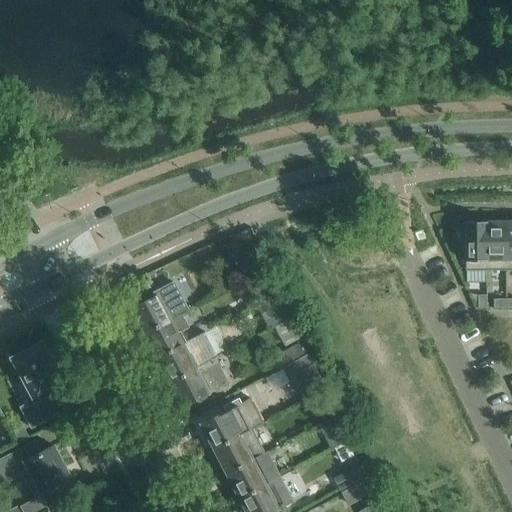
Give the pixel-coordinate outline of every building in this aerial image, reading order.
[(461,253),(465,252),(465,270),(485,270),(485,221),(464,222),(465,240),(461,240),(461,253)] [(485,221),(485,270),(505,270),(505,221),(485,221)] [(262,272),(261,269),(256,250),(242,254),(245,264),(232,268),(236,280),(262,272)] [(182,314),(182,313),(188,310),(173,282),(153,293),(154,296),(132,308),(138,320),(135,322),(142,335),(182,314)] [(267,300),(276,295),(271,285),(262,290),(267,300)] [(276,295),(267,300),(281,324),(289,319),(281,304),(281,303),(276,295)] [(478,308),(486,308),(486,295),(478,295),(478,308)] [(506,299),(493,299),(493,307),(506,307),(506,299)] [(148,347),(151,345),(157,357),(195,337),(195,336),(186,341),(181,332),(190,328),(182,314),(142,335),(148,347)] [(161,371),(167,384),(214,360),(204,342),(199,345),(195,337),(157,357),(164,370),(161,371)] [(63,386),(55,371),(57,370),(50,357),(48,358),(40,343),(11,358),(34,400),(20,407),(31,428),(57,414),(49,401),(48,401),(45,395),(63,386)] [(281,370),(306,357),(300,345),(275,358),(281,370)] [(306,357),(286,367),(290,375),(310,365),(306,357)] [(183,406),(201,397),(207,394),(208,396),(222,388),(221,387),(226,384),(214,360),(167,384),(174,396),(177,395),(183,406)] [(290,375),(288,376),(299,398),(322,386),(310,365),(290,375)] [(219,415),(201,424),(207,435),(203,437),(210,451),(252,429),(263,423),(250,398),(239,403),(237,399),(223,406),(225,410),(225,411),(219,415)] [(331,404),(321,409),(326,419),(336,414),(331,404)] [(326,419),(320,422),(324,430),(340,422),(336,414),(326,419)] [(264,452),(259,443),(252,429),(210,451),(216,462),(220,460),(227,473),(268,452),(267,451),(264,452)] [(0,459),(0,475),(4,483),(22,474),(36,499),(20,507),(22,511),(41,511),(48,509),(42,496),(72,480),(54,447),(54,446),(43,452),(36,440),(0,459)] [(281,477),(268,452),(227,473),(233,485),(229,487),(236,500),(281,477)] [(340,488),(365,476),(360,466),(335,478),(340,488)] [(247,511),(272,511),(277,510),(294,501),(281,477),(236,500),(242,511),(246,510),(247,511)] [(348,503),(372,491),(367,480),(342,493),(348,503)]
